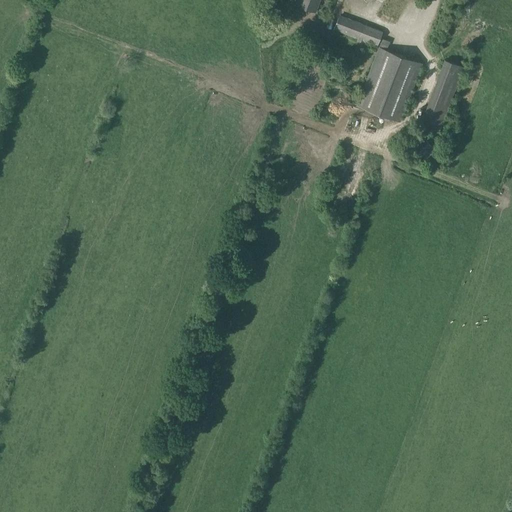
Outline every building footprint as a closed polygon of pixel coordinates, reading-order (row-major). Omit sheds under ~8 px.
[(297,0),(297,4),(316,11),(319,0),(297,0)] [(339,16),(333,29),(377,46),(383,31),(364,23),(340,14),(339,16)] [(335,20),(330,18),(326,27),(332,29),(335,20)] [(379,46),(356,105),(400,122),(423,63),(400,54),(387,49),(390,41),(383,38),(380,46),(379,46)] [(332,53),(352,61),(354,54),(335,46),(332,53)] [(419,125),(439,132),(460,77),(464,66),(445,59),(419,125)] [(437,151),(425,136),(410,147),(420,159),(425,155),(427,158),(437,151)]
